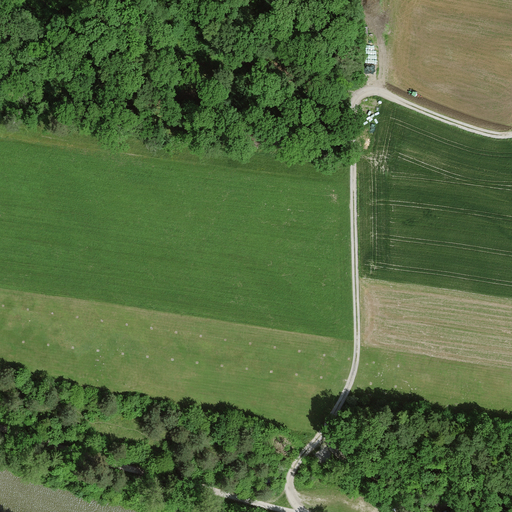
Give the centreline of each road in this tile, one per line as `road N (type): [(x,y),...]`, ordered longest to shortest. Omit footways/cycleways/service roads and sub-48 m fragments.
road 1 (track): [(300,511),(289,478),(334,417),(357,351),(355,101),(378,91),(498,136),(511,134)]
road 2 (track): [(291,511),(0,427)]
road 3 (track): [(319,437),(355,468),(414,496),(511,508)]
